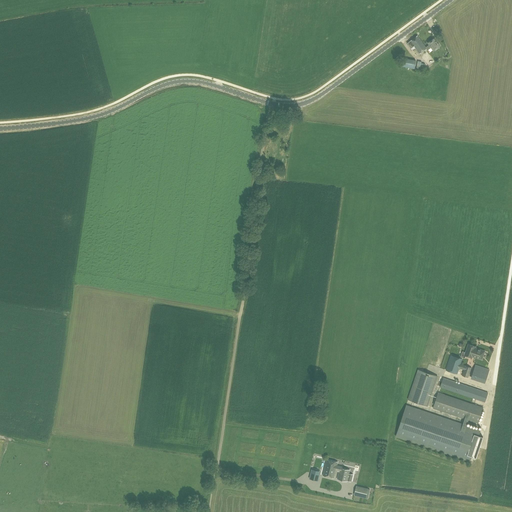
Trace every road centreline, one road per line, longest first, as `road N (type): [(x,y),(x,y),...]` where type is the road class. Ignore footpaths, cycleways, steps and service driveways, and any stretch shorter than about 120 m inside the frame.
road 1 (unclassified): [(217,470),(271,102)]
road 2 (tertiary): [(0,128),(84,119),(185,80),(271,102)]
road 3 (tertiary): [(271,102),(305,103),(451,0)]
